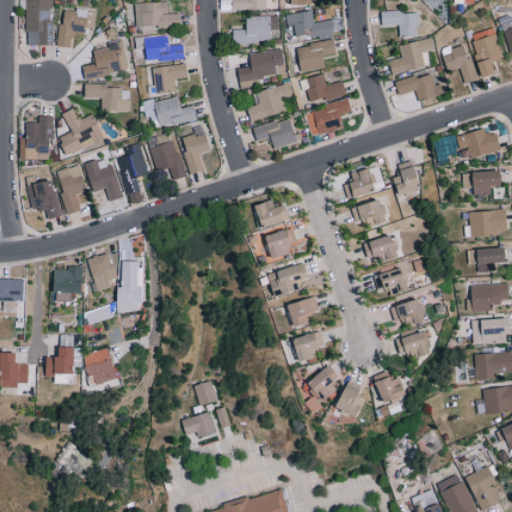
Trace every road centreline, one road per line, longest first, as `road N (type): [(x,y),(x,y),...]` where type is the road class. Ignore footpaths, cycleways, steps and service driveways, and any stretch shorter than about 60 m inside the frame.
road 1 (residential): [(0,254),(52,248),(511,97)]
road 2 (residential): [(5,0),(3,179),(16,254)]
road 3 (residential): [(308,166),(368,348)]
road 4 (residential): [(209,0),(218,94),(248,185)]
road 5 (residential): [(358,0),(359,34),(389,138)]
